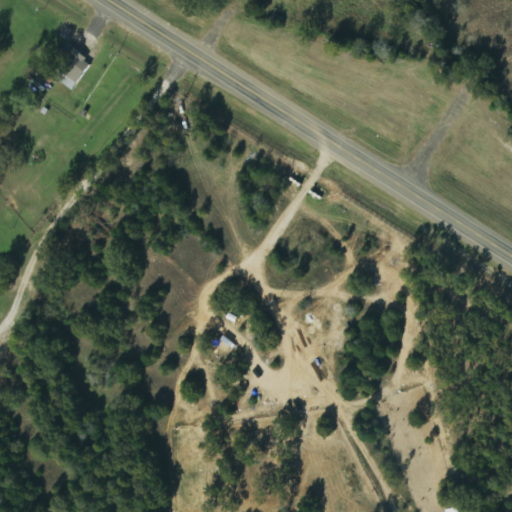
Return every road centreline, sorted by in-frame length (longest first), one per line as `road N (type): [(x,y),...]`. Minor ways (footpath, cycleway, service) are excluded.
road 1 (secondary): [(511,258),(99,0)]
road 2 (residential): [(190,59),(38,218),(0,289)]
